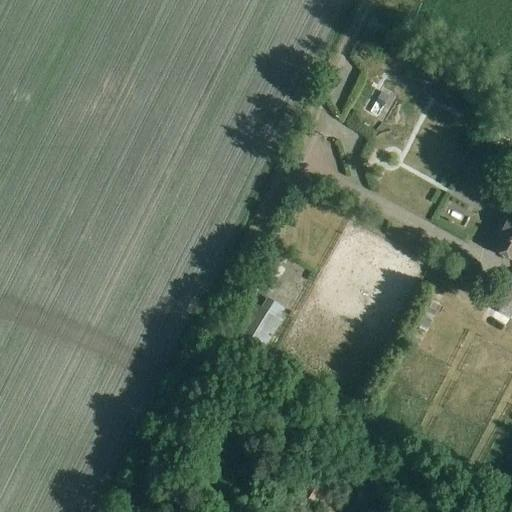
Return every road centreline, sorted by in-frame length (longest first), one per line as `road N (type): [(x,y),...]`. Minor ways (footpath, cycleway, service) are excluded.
road 1 (track): [(369,0),(121,509)]
road 2 (track): [(314,113),(348,138),(364,198),(497,267)]
